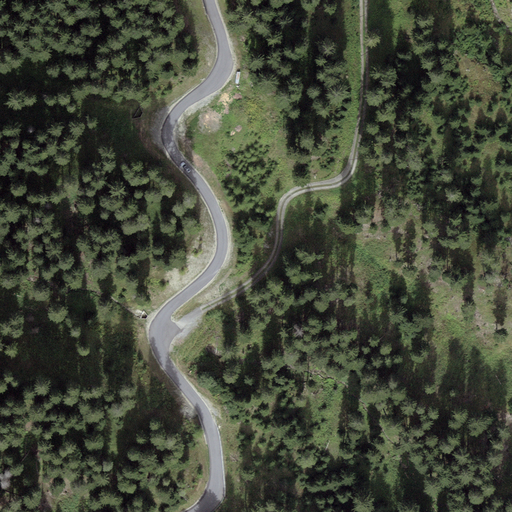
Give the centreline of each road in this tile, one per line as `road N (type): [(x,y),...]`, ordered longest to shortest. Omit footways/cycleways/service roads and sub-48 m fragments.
road 1 (unclassified): [(196,511),(213,492),(211,429),(165,364),(156,333),(161,316),(210,272),(220,250),(207,195),(169,142),(175,119),(221,59),(208,0)]
road 2 (track): [(156,343),(280,263),(283,201),(344,183),(357,161),(367,0)]
